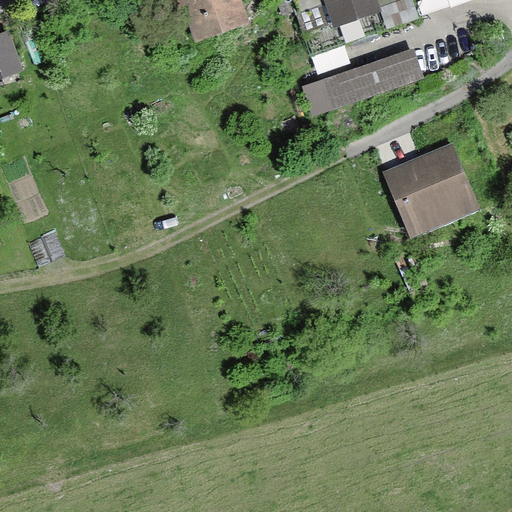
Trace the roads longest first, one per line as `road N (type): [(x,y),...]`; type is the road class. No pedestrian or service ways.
road 1 (track): [(511,342),(0,494)]
road 2 (track): [(389,132),(109,267),(0,287)]
